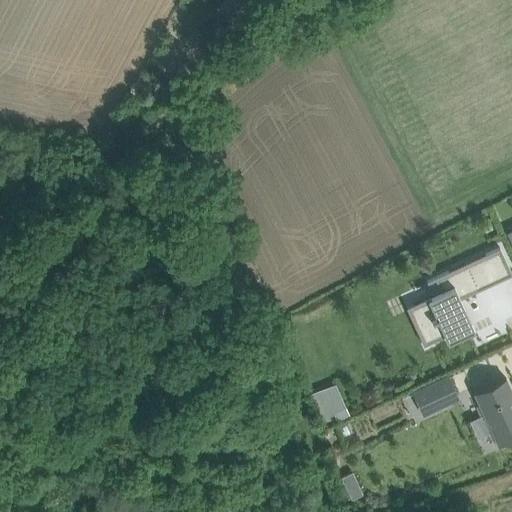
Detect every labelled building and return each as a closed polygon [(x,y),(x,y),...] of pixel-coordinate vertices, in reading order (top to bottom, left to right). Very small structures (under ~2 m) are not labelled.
[(249,16),(239,5),(226,17),(236,28),(249,16)] [(486,254),(498,280),(511,274),(511,272),(500,247),(486,254)] [(424,344),(445,335),(448,342),(475,329),(461,298),(477,290),(465,263),(427,281),(428,282),(436,279),(442,291),(414,303),(415,306),(419,304),(426,320),(417,324),(425,341),(423,342),(424,344)] [(413,392),(421,411),(458,394),(449,375),(413,392)] [(474,391),(499,444),(511,437),(511,389),(506,377),(474,391)] [(321,424),(335,418),(321,386),(308,391),(321,424)] [(334,412),(336,416),(337,420),(350,414),(346,406),(334,412)] [(353,471),(342,476),(352,498),(363,493),(353,471)]
